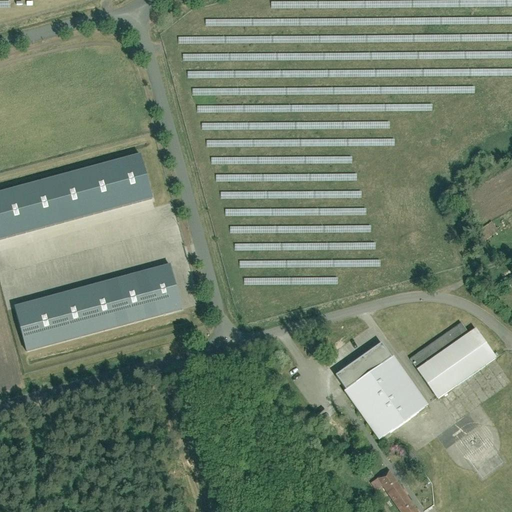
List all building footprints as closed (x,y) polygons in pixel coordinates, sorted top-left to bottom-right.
[(0,242),(152,200),(140,155),(0,194),(0,242)] [(501,231),(495,221),(475,233),(481,243),(501,231)] [(185,310),(172,264),(15,310),(29,356),(185,310)] [(467,379),(499,358),(477,328),(472,333),(465,323),(442,339),(412,359),(439,400),(467,379)] [(338,378),(347,392),(395,357),(384,343),(338,378)] [(430,406),(405,370),(395,357),(347,392),(352,400),(381,441),(430,406)] [(418,511),(391,472),(377,481),(396,511),(418,511)]
